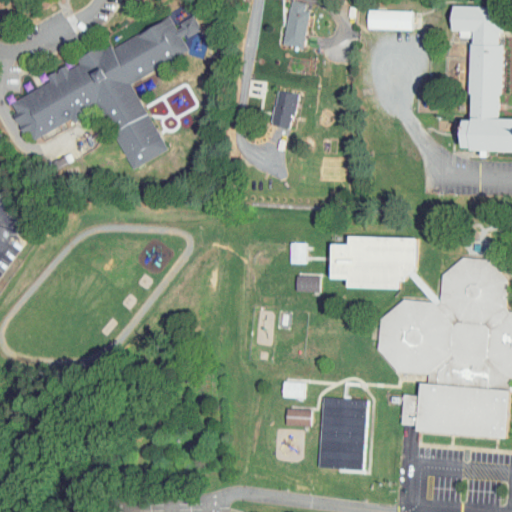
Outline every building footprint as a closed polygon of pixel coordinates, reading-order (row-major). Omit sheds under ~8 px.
[(295,0),(280,0),(275,39),(295,42),(301,6),(295,5),(295,0)] [(511,114),(490,113),(494,39),(489,39),(490,26),(495,27),(496,2),(450,0),(446,0),(445,31),(464,32),(459,113),(458,113),(457,144),(511,146),(511,114)] [(404,6),(359,5),(359,23),(403,24),(404,6)] [(132,81),(190,52),(182,38),(201,28),(194,16),(175,26),(169,16),(67,68),(66,65),(46,75),(50,82),(11,101),(17,112),(14,113),(24,133),(29,130),(33,139),(72,118),(73,120),(100,106),(134,169),(169,149),(132,81)] [(262,119),(282,123),(288,88),(268,85),(262,119)] [(296,257),(297,235),(281,235),(281,256),(296,257)] [(354,235),(421,238),(419,267),(415,271),(414,272),(411,275),(409,277),(409,281),(402,281),(401,289),(352,287),(352,278),(335,278),(337,244),(353,245),(354,235)] [(465,257),(492,259),(510,281),(507,308),(510,312),(511,312),(511,384),(490,383),(490,385),(438,380),(438,377),(429,377),(429,375),(399,372),(381,350),(382,318),(405,299),(432,301),(434,301),(438,305),(439,303),(441,302),(443,275),(465,257)] [(311,269),(287,268),(287,284),(310,285),(311,269)] [(411,275),(432,301),(434,301),(438,305),(439,303),(441,302),(415,271),(411,275)] [(273,390),(294,391),(294,375),(274,375),(273,390)] [(423,383),(511,390),(511,403),(509,439),(419,432),(419,426),(423,383)] [(324,397),(319,467),(366,471),(371,401),(324,397)] [(301,418),(302,402),(277,402),(276,418),(301,418)]
